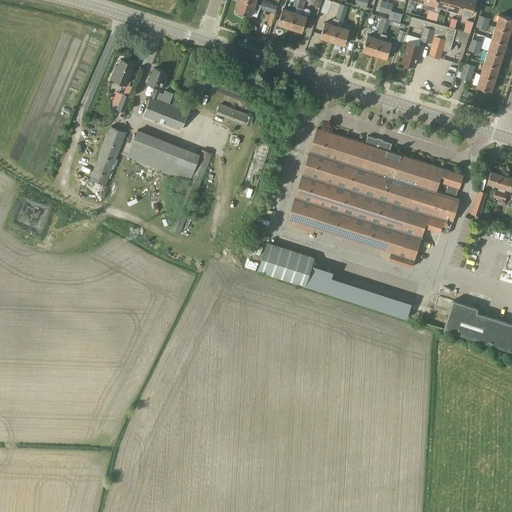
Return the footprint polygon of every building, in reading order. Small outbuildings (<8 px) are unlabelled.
[(247,0),(238,0),(235,10),(252,15),(254,8),(259,10),(259,8),(261,4),(256,3),(247,0)] [(267,11),(270,3),(262,0),(261,4),(259,8),(267,11)] [(330,1),(327,0),(323,0),(319,14),(325,16),(327,11),(330,1)] [(371,13),(382,16),(383,17),(387,1),(382,0),(381,0),(379,11),(372,9),(371,13)] [(433,11),(435,5),(436,0),(423,0),(423,2),(430,4),(428,9),(433,11)] [(447,8),(449,0),(436,0),(435,5),(447,8)] [(459,12),(461,0),(449,0),(447,8),(459,12)] [(471,15),(475,0),(461,0),(459,12),(458,16),(462,17),(463,13),(471,15)] [(387,1),(383,17),(388,18),(389,14),(390,14),(393,3),(387,1)] [(276,9),(277,5),(270,3),(267,11),(271,12),(275,13),(276,9)] [(340,3),(337,11),(345,14),(348,6),(340,3)] [(294,12),(290,27),(301,31),(306,16),(301,14),(303,8),(300,8),(296,6),(294,12)] [(290,27),(294,12),(283,8),(278,23),(290,27)] [(337,11),(335,19),(339,20),(343,21),(345,14),(337,11)] [(275,13),(271,12),(267,24),(271,26),(275,13)] [(495,26),(510,31),(511,24),(511,18),(499,14),(495,26)] [(479,15),(477,21),(488,24),(490,18),(489,18),(479,15)] [(383,17),(382,16),(380,24),(388,26),(390,19),(388,18),(383,17)] [(409,25),(416,27),(418,18),(412,16),(409,25)] [(452,17),(449,26),(455,28),(457,19),(452,17)] [(320,37),(332,41),(337,26),(339,20),(335,19),(332,18),(330,24),(325,22),(320,37)] [(440,58),(443,49),(449,26),(418,18),(416,27),(423,29),(420,39),(431,42),(430,42),(432,43),(428,54),(440,58)] [(470,32),(473,21),(467,19),(464,30),(470,32)] [(486,30),(488,24),(477,21),(475,26),(486,30)] [(388,26),(380,24),(377,32),(381,33),(379,39),(374,54),(386,57),(391,43),(385,41),(387,34),(385,34),(388,26)] [(337,26),(332,41),(345,44),(349,29),(337,26)] [(449,51),(453,40),(467,44),(470,33),(456,28),(449,26),(443,49),(449,51)] [(506,43),(510,31),(495,26),(492,38),(506,43)] [(403,42),(407,31),(400,29),(396,40),(403,42)] [(374,54),(379,39),(367,35),(362,50),(374,54)] [(472,38),(470,44),(481,47),(483,42),(475,39),(472,38)] [(503,54),(506,43),(492,38),(488,50),(503,54)] [(418,58),(422,45),(409,41),(402,62),(414,66),(417,58),(418,58)] [(479,53),(481,47),(470,44),(468,50),(479,53)] [(499,66),(503,54),(488,50),(484,61),(499,66)] [(118,64),(116,63),(110,78),(127,85),(135,63),(120,58),(118,64)] [(495,78),(499,66),(484,61),(481,73),(495,78)] [(464,62),(462,67),(473,71),(475,65),(464,62)] [(154,86),(143,115),(181,130),(189,109),(169,102),(173,93),(165,90),(163,93),(160,92),(161,89),(162,89),(166,79),(165,78),(167,72),(167,71),(154,66),(147,83),(154,86)] [(470,81),(473,71),(462,67),(461,73),(457,72),(456,76),(470,81)] [(491,90),(495,78),(481,73),(477,85),(491,90)] [(124,112),(130,96),(122,93),(116,109),(124,112)] [(248,114),(219,103),(215,114),(244,124),(248,114)] [(106,184),(126,131),(110,125),(89,178),(106,184)] [(368,135),(365,143),(317,128),(288,219),(297,222),(295,227),(313,232),(314,228),(391,252),(389,260),(411,267),(425,226),(448,234),(459,198),(455,197),(459,187),(463,174),(389,151),(392,143),(368,135)] [(200,153),(138,129),(127,156),(189,180),(170,229),(180,233),(212,152),(202,149),(200,153)] [(499,198),(506,176),(491,171),(488,182),(499,186),(498,190),(495,189),(493,196),(499,198)] [(511,177),(506,176),(499,198),(505,200),(507,193),(504,192),(505,188),(511,190),(511,177)] [(474,205),(471,213),(480,215),(483,208),(482,207),(487,192),(479,189),(474,205)] [(305,285),(314,257),(267,242),(258,270),(305,285)] [(244,258),(243,266),(251,267),(252,259),(244,258)] [(478,308),(453,299),(444,328),(511,350),(511,323),(477,312),(478,308)]
